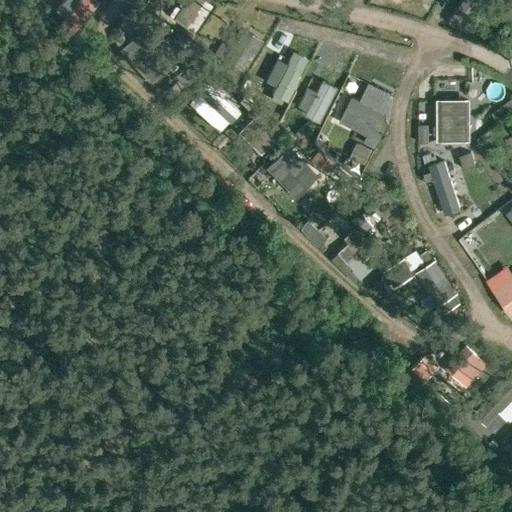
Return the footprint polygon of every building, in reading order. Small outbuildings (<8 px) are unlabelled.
[(185,0),(174,18),(194,31),(211,5),(203,0),(185,0)] [(241,27),(222,58),(227,61),(243,71),(262,40),(257,36),(241,27)] [(511,97),(492,113),(499,122),(511,111),(511,97)] [(253,117),(238,132),(260,154),(276,139),(253,117)] [(320,174),(289,144),(266,168),(297,198),(320,174)] [(336,162),(320,149),(311,160),(328,173),(336,162)] [(355,227),(344,237),(349,242),(338,252),(355,270),(353,271),(360,278),(378,261),(363,246),(368,241),(355,227)] [(427,250),(421,254),(425,261),(431,257),(427,250)] [(404,258),(384,270),(394,287),(414,275),(404,258)] [(435,260),(416,272),(437,306),(438,305),(443,313),(460,303),(454,294),(455,294),(435,260)] [(511,279),(496,291),(511,314),(511,279)] [(468,345),(453,361),(474,381),(489,364),(468,345)] [(424,355),(412,368),(425,380),(437,368),(424,355)] [(440,394),(454,405),(467,389),(453,378),(440,394)]
